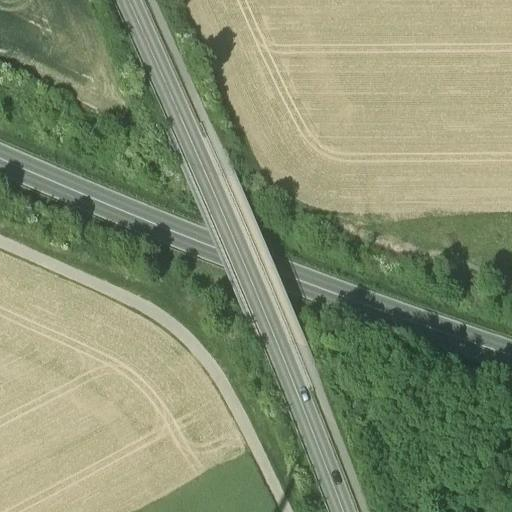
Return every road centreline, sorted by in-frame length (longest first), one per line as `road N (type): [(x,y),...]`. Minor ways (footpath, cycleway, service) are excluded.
road 1 (secondary): [(126,0),(341,511)]
road 2 (primary): [(0,154),(215,245),(511,351)]
road 3 (track): [(0,243),(151,312),(177,332),(203,360),(284,511)]
